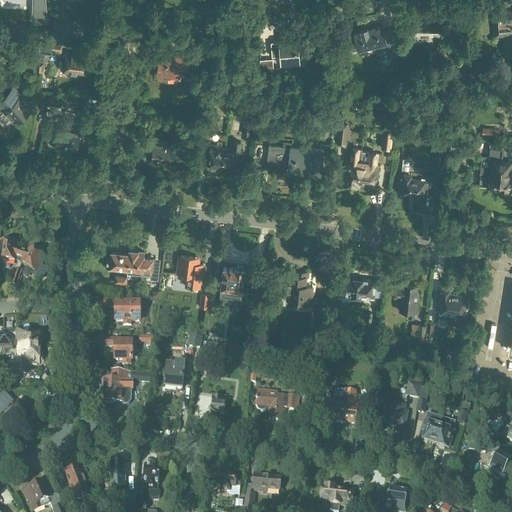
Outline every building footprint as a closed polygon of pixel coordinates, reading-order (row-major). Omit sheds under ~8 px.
[(47,22),(44,0),(34,0),(33,22),(47,22)] [(511,13),(493,15),(495,37),(508,36),(509,44),(511,43),(511,13)] [(442,15),(412,14),(411,35),(415,36),(415,32),(441,33),(442,15)] [(51,41),(69,43),(71,24),(53,22),(51,41)] [(358,50),(385,43),(389,58),(400,55),(400,29),(385,33),(383,27),(369,31),(368,29),(360,31),(360,33),(354,34),(358,50)] [(282,43),(271,43),(272,57),(280,57),(281,64),(300,63),(299,42),(283,44),(282,43)] [(62,46),(50,44),(49,50),(54,51),(53,56),(60,57),(62,46)] [(451,45),(438,45),(438,58),(450,58),(451,45)] [(213,51),(202,49),(201,56),(212,58),(213,51)] [(85,69),(86,69),(86,68),(87,67),(87,65),(86,64),(87,63),(86,63),(86,58),(72,56),(72,53),(67,52),(67,55),(66,55),(64,71),(84,74),(85,69)] [(190,54),(177,53),(175,61),(159,59),(158,74),(173,76),(172,79),(180,80),(181,71),(188,72),(190,54)] [(17,54),(17,66),(31,67),(31,55),(25,55),(17,54)] [(273,60),(260,60),(259,74),(274,75),(273,60)] [(486,81),(487,73),(475,72),(474,79),(486,81)] [(389,86),(397,84),(395,76),(387,77),(389,86)] [(12,90),(0,101),(0,104),(17,122),(24,116),(26,118),(33,111),(31,108),(33,106),(22,95),(19,98),(12,90)] [(47,105),(61,107),(62,97),(48,95),(47,105)] [(338,144),(346,145),(348,124),(341,123),(338,144)] [(80,130),(58,127),(56,147),(77,150),(80,130)] [(483,129),(483,136),(500,138),(501,131),(483,129)] [(392,138),(384,137),(383,149),(390,150),(392,138)] [(181,156),(182,149),(171,147),(171,144),(160,142),(160,146),(153,146),(152,161),(172,164),(173,155),(181,156)] [(209,168),(224,170),(226,149),(221,149),(222,143),(217,142),(217,146),(211,146),(209,159),(208,160),(207,164),(209,166),(209,168)] [(226,149),(224,170),(223,170),(226,170),(226,171),(227,172),(228,173),(229,173),(230,173),(231,173),(232,173),(232,172),(233,172),(234,171),(236,172),(236,166),(239,166),(240,149),(241,143),(235,142),(234,148),(233,148),(233,150),(226,149)] [(309,154),(299,153),(300,149),(291,148),(292,144),(283,143),(282,148),(270,146),(269,156),(267,166),(268,166),(269,168),(273,169),(275,167),(290,169),(290,166),(296,167),(296,169),(307,171),(307,182),(316,183),(318,172),(322,172),(323,160),(323,159),(324,149),(309,147),(309,154)] [(488,187),(488,189),(500,190),(500,191),(508,192),(508,189),(510,189),(510,187),(511,187),(511,185),(511,181),(511,180),(511,168),(511,162),(502,162),(503,150),(490,148),(489,158),(491,158),(491,166),(482,165),(479,185),(488,186),(488,187)] [(363,153),(359,152),(353,152),(351,163),(347,162),(346,175),(341,175),(340,184),(359,186),(359,184),(363,153)] [(370,154),(363,153),(359,184),(361,185),(360,185),(361,186),(361,187),(362,188),(363,189),(364,189),(365,189),(366,188),(367,188),(368,187),(368,186),(368,185),(376,186),(378,166),(376,166),(377,154),(370,154)] [(403,165),(402,174),(401,174),(398,192),(403,192),(404,194),(408,194),(410,193),(426,195),(427,188),(429,188),(430,176),(426,175),(426,173),(425,173),(426,170),(413,168),(414,166),(403,165)] [(0,261),(0,260),(16,262),(16,259),(19,260),(22,252),(19,251),(17,251),(17,245),(0,243),(0,261)] [(22,252),(19,260),(22,261),(21,264),(36,274),(34,277),(41,282),(52,264),(30,250),(27,254),(25,253),(22,252)] [(130,251),(130,255),(128,270),(127,275),(151,277),(153,259),(147,258),(146,262),(143,262),(144,252),(138,252),(138,251),(130,251)] [(128,270),(130,255),(112,253),(111,259),(107,259),(106,268),(128,270)] [(192,258),(180,257),(179,265),(177,264),(176,274),(186,276),(185,287),(198,289),(201,266),(196,265),(196,264),(191,263),(192,258)] [(221,288),(219,299),(240,302),(241,290),(243,279),(249,280),(250,271),(244,271),(244,270),(242,267),(237,266),(237,267),(235,268),(234,268),(234,269),(223,268),(221,288)] [(20,277),(14,275),(11,284),(16,286),(20,277)] [(313,287),(306,286),(307,277),(288,275),(286,293),(288,293),(287,300),(299,302),(299,304),(311,306),(313,287)] [(127,278),(115,277),(114,284),(126,285),(127,278)] [(374,297),(376,281),(354,279),(353,282),(342,281),(341,294),(352,295),(352,297),(360,297),(360,296),(374,297)] [(418,287),(403,285),(403,287),(397,287),(396,297),(402,298),(400,311),(410,312),(409,318),(414,319),(415,313),(416,313),(418,300),(416,299),(418,287)] [(453,320),(456,293),(452,293),(452,288),(442,287),(441,295),(438,294),(437,312),(440,312),(440,318),(453,320)] [(261,291),(250,290),(252,304),(259,305),(261,291)] [(469,295),(456,293),(453,320),(466,321),(467,315),(469,295)] [(208,296),(201,295),(199,308),(207,309),(208,296)] [(260,309),(267,310),(269,297),(262,296),(260,309)] [(139,305),(132,304),(118,304),(118,301),(104,300),(104,308),(115,309),(115,322),(123,323),(123,326),(131,326),(131,323),(139,323),(139,305)] [(217,303),(210,302),(208,313),(215,314),(217,303)] [(325,328),(326,316),(318,315),(317,327),(325,328)] [(410,338),(417,339),(424,340),(426,326),(419,326),(412,325),(410,338)] [(22,330),(22,331),(17,331),(17,343),(21,343),(21,349),(39,349),(39,333),(31,333),(31,331),(30,330),(29,329),(28,328),(27,328),(26,328),(25,328),(24,329),(23,330),(22,330)] [(0,334),(0,347),(13,347),(13,338),(5,338),(5,334),(0,334)] [(202,337),(190,335),(188,347),(200,349),(202,337)] [(131,344),(130,344),(130,340),(104,340),(104,347),(115,348),(115,361),(122,361),(122,365),(130,365),(130,362),(131,362),(131,344)] [(364,342),(353,341),(352,351),(363,352),(364,342)] [(218,346),(203,344),(200,365),(206,366),(207,359),(212,360),(213,355),(217,355),(218,346)] [(39,365),(39,357),(41,356),(42,354),(42,352),(41,350),(39,350),(39,349),(21,349),(17,348),(16,365),(11,365),(10,372),(14,372),(14,374),(25,374),(25,368),(27,368),(29,366),(29,365),(39,365)] [(327,369),(334,370),(336,352),(329,351),(327,369)] [(184,370),(175,369),(176,366),(167,365),(164,388),(182,390),(184,374),(184,370)] [(0,372),(0,386),(14,386),(14,374),(14,372),(10,372),(0,372)] [(112,402),(122,402),(122,405),(130,405),(130,393),(132,393),(132,386),(130,386),(130,377),(114,372),(114,382),(103,382),(103,402),(105,402),(105,405),(112,406),(112,402)] [(142,375),(141,384),(150,385),(151,376),(142,375)] [(422,385),(412,382),(411,382),(408,396),(421,399),(423,385),(422,385)] [(282,412),(282,409),(287,409),(287,410),(297,411),(298,398),(288,397),(288,398),(284,397),(269,395),(269,393),(258,391),(256,406),(256,407),(257,408),(257,409),(257,410),(258,410),(259,411),(260,412),(261,412),(262,412),(263,412),(264,412),(265,411),(266,410),(266,409),(267,408),(267,407),(270,408),(269,420),(283,421),(284,412),(282,412)] [(332,405),(330,422),(337,423),(336,424),(343,425),(343,424),(355,425),(357,405),(355,405),(356,393),(347,392),(346,401),(333,400),(333,405),(332,405)] [(483,395),(479,393),(474,402),(478,404),(483,395)] [(14,402),(5,394),(1,399),(0,398),(0,416),(10,406),(13,409),(12,410),(10,410),(10,412),(9,413),(10,414),(10,416),(12,416),(19,423),(22,421),(23,422),(28,417),(27,416),(30,413),(28,412),(29,411),(23,405),(22,406),(19,403),(15,407),(12,404),(14,402)] [(419,401),(417,412),(423,413),(425,403),(419,401)] [(375,428),(382,429),(382,430),(400,434),(402,425),(405,426),(408,413),(404,413),(405,407),(384,403),(381,416),(377,415),(375,428)] [(506,440),(511,443),(511,412),(502,429),(503,429),(502,430),(509,435),(506,440)] [(460,413),(457,423),(463,425),(467,415),(460,413)] [(441,418),(438,428),(433,445),(439,447),(438,449),(443,450),(444,449),(447,450),(452,432),(455,423),(441,418)] [(433,445),(438,428),(423,423),(418,441),(422,442),(422,443),(426,445),(427,443),(433,445)] [(487,464),(492,466),(490,469),(495,472),(492,477),(499,481),(503,474),(504,475),(511,463),(510,462),(510,460),(499,454),(497,457),(492,454),(487,464)] [(111,480),(111,486),(124,485),(123,479),(125,479),(125,472),(123,473),(123,463),(116,463),(115,461),(112,462),(111,463),(110,463),(110,472),(109,473),(109,475),(110,476),(110,480),(111,480)] [(144,485),(143,498),(143,500),(146,500),(156,501),(158,499),(159,492),(157,490),(156,490),(157,486),(158,486),(160,468),(157,468),(157,466),(152,465),(152,468),(145,467),(143,484),(144,485)] [(71,473),(65,475),(72,492),(74,498),(76,504),(90,499),(87,492),(79,470),(77,470),(76,469),(71,471),(71,473)] [(220,491),(229,492),(229,494),(238,495),(239,487),(240,481),(236,480),(236,478),(222,476),(223,472),(214,471),(214,475),(212,475),(211,486),(220,487),(220,491)] [(254,475),(252,489),(252,492),(266,494),(266,491),(280,492),(281,478),(260,476),(254,475)] [(31,490),(29,490),(22,494),(26,502),(27,501),(32,511),(34,511),(50,505),(48,501),(48,500),(42,485),(36,487),(34,486),(31,488),(31,490)] [(338,511),(339,507),(354,509),(355,493),(334,491),(334,488),(332,486),(328,485),(325,487),(325,490),(321,490),(320,501),(330,503),(330,506),(329,511),(338,511)] [(389,493),(383,491),(375,490),(373,500),(387,502),(386,503),(395,505),(393,511),(403,511),(403,510),(403,509),(403,508),(404,507),(404,506),(405,503),(406,503),(406,499),(406,498),(407,493),(389,490),(389,493)] [(250,511),(253,511),(255,494),(245,493),(243,511),(250,511)] [(120,511),(134,511),(135,498),(120,498),(120,511)] [(136,511),(146,511),(146,500),(143,500),(136,500),(136,511)]
